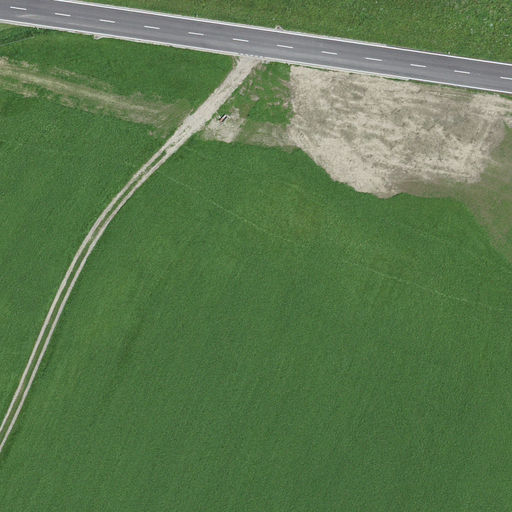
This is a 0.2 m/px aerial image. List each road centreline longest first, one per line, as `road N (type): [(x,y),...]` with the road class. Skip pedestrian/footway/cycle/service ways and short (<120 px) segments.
road 1 (tertiary): [(511,81),(0,8)]
road 2 (track): [(0,443),(91,240),(130,186),(242,75),(254,45)]
